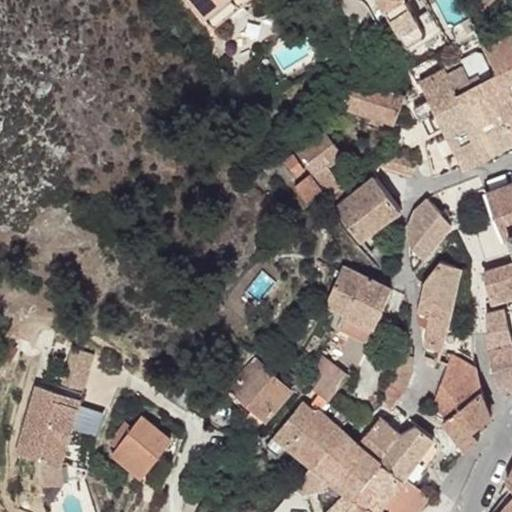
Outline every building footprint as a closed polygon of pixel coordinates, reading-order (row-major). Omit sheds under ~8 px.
[(179,0),(221,41),(262,0),(179,0)] [(422,0),(401,0),(394,6),(409,23),(428,6),(422,0)] [(465,0),(477,11),(490,0),(465,0)] [(511,32),(485,47),(497,69),(507,103),(511,121),(511,32)] [(330,43),(338,55),(352,46),(344,34),(330,43)] [(485,47),(444,70),(455,91),(497,69),(485,47)] [(455,91),(444,70),(430,101),(416,110),(425,127),(441,119),(450,136),(476,121),(507,103),(497,69),(455,91)] [(358,83),(345,110),(394,126),(399,117),(409,98),(358,83)] [(511,121),(507,103),(476,121),(492,149),(511,137),(511,121)] [(476,121),(450,136),(455,146),(447,152),(454,169),(492,149),(476,121)] [(312,134),(288,158),(325,197),(340,184),(321,166),(332,153),(312,134)] [(511,137),(492,149),(495,156),(511,146),(511,137)] [(387,139),(380,153),(402,160),(406,147),(387,139)] [(402,160),(380,153),(373,168),(416,181),(422,166),(402,160)] [(287,159),(281,165),(291,176),(297,170),(287,159)] [(301,176),(291,188),(304,201),(315,190),(301,176)] [(372,176),(328,207),(366,253),(374,246),(364,233),(398,209),(372,176)] [(511,182),(485,194),(506,252),(511,250),(511,182)] [(405,235),(409,240),(426,253),(452,222),(450,216),(443,211),(439,213),(427,198),(414,209),(405,235)] [(374,246),(366,253),(377,268),(391,259),(379,243),(374,246)] [(426,314),(420,339),(440,345),(458,268),(437,262),(424,277),(416,310),(426,314)] [(511,264),(480,276),(491,300),(511,292),(511,264)] [(341,267),(324,306),(345,314),(370,326),(372,327),(390,289),(341,267)] [(497,308),(483,312),(487,354),(489,365),(498,388),(511,382),(511,349),(501,310),(498,311),(497,308)] [(345,314),(338,330),(363,341),(370,326),(345,314)] [(85,388),(96,355),(72,347),(61,379),(85,388)] [(398,349),(379,402),(384,404),(390,405),(411,373),(410,354),(398,349)] [(452,356),(428,411),(443,424),(466,445),(479,436),(475,431),(491,415),(480,392),(474,368),(452,356)] [(255,361),(232,388),(266,419),(290,392),(255,361)] [(328,365),(318,377),(326,383),(318,396),(325,401),(343,377),(328,365)] [(224,372),(219,381),(227,386),(232,377),(224,372)] [(318,377),(308,389),(318,396),(326,383),(318,377)] [(183,379),(169,396),(189,413),(203,396),(183,379)] [(17,439),(12,453),(34,462),(56,470),(77,414),(52,407),(58,396),(38,388),(17,439)] [(58,396),(52,407),(77,414),(83,399),(60,389),(58,396)] [(298,410),(274,436),(286,446),(309,418),(298,410)] [(317,410),(309,418),(335,440),(345,430),(317,410)] [(360,442),(332,478),(349,488),(375,509),(380,503),(402,474),(381,457),(399,431),(381,417),(360,442)] [(309,418),(286,446),(313,465),(335,440),(309,418)] [(116,453),(112,460),(141,481),(159,456),(169,442),(138,421),(130,431),(123,427),(109,447),(116,453)] [(399,431),(381,457),(402,474),(433,437),(415,423),(399,431)] [(335,440),(313,465),(332,478),(360,442),(345,430),(335,440)] [(213,444),(213,454),(233,455),(235,447),(213,444)] [(159,456),(141,481),(161,497),(173,466),(159,456)] [(251,461),(252,466),(254,475),(273,474),(272,466),(266,466),(264,459),(251,461)] [(56,470),(34,462),(32,490),(54,491),(56,470)] [(402,474),(380,503),(392,511),(412,511),(428,492),(402,474)] [(509,495),(497,511),(511,511),(511,483),(506,482),(502,490),(509,495)] [(328,511),(327,511),(378,511),(375,509),(349,488),(328,511)] [(279,511),(295,511),(304,502),(292,491),(276,509),(279,511)]
